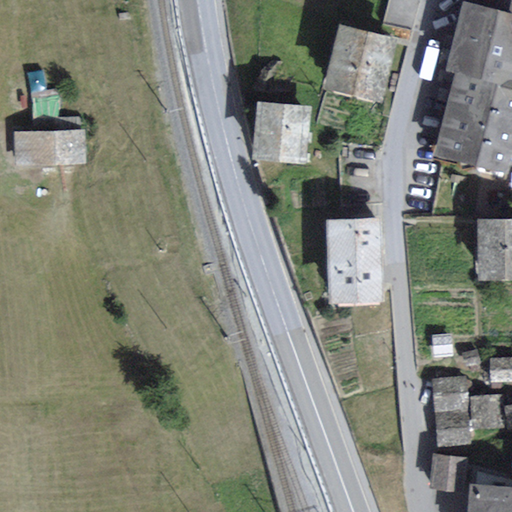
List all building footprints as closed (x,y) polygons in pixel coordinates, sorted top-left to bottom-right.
[(511,0),(465,0),(448,70),(457,72),(437,154),(506,171),(511,147),(511,0)] [(342,28),(329,83),(378,95),(392,40),(342,28)] [(262,105),(257,156),(301,160),(306,109),(262,105)] [(37,134),(18,135),(19,161),(81,158),(80,119),(36,121),(37,134)] [(375,222),(331,223),(332,298),(377,297),(375,222)] [(511,224),(481,224),(480,273),(511,273),(511,224)] [(450,336),(434,337),(435,353),(451,353),(450,336)] [(511,380),(511,359),(492,360),(492,381),(511,380)] [(463,380),(436,382),(441,443),(467,441),(463,380)] [(500,396),(473,398),(475,425),(502,424),(500,396)] [(463,460),(437,456),(433,484),(459,487),(463,460)] [(473,486),(471,511),(511,511),(511,482),(481,476),(481,486),(473,486)]
